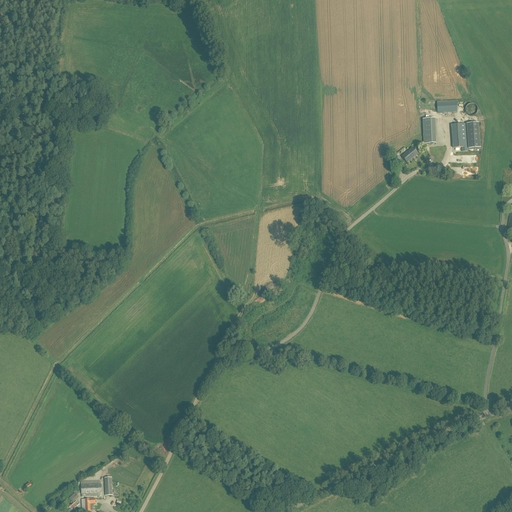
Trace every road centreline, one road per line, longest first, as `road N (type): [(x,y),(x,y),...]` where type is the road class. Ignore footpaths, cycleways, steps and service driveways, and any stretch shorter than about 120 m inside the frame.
road 1 (unclassified): [(141,511),(211,372),(300,328),(341,236),(372,209)]
road 2 (unclassified): [(284,511),(511,408)]
road 3 (track): [(372,209),(500,228)]
